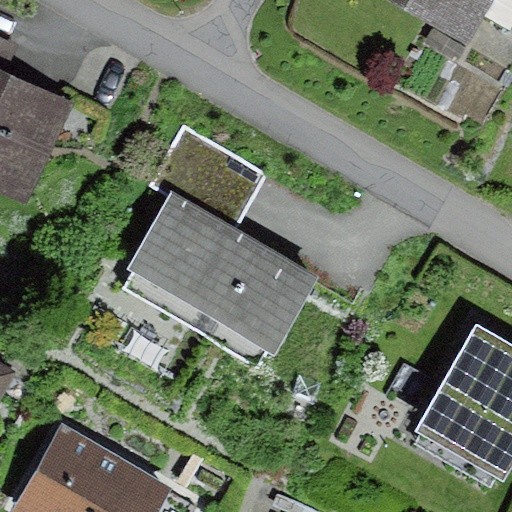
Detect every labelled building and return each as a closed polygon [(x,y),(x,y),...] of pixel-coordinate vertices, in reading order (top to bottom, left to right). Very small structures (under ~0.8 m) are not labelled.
[(492,0),(388,0),(466,45),(492,0)] [(21,47),(0,37),(0,191),(28,204),(72,106),(8,77),(21,47)] [(169,197),(235,233),(267,176),(182,129),(151,187),(169,197)] [(274,357),(318,281),(235,233),(169,197),(127,271),(133,274),(123,292),(259,370),(269,354),(274,357)] [(511,469),(511,349),(476,329),(416,432),(505,482),(511,469)] [(0,401),(17,372),(0,362),(0,401)] [(404,365),(387,395),(413,409),(430,380),(404,365)] [(161,511),(173,492),(64,430),(16,511),(161,511)]
